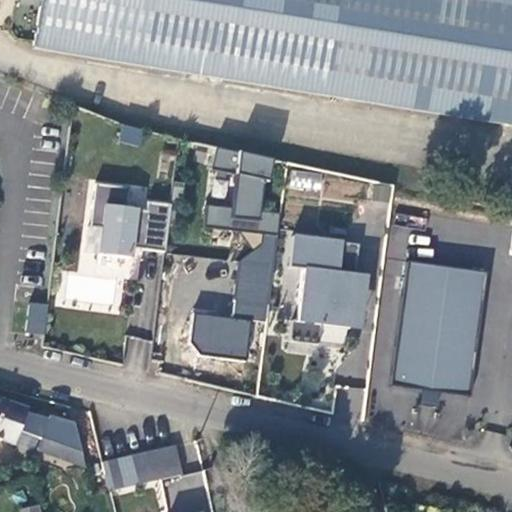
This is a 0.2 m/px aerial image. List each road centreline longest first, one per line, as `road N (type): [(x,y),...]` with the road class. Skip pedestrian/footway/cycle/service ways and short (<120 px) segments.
road 1 (residential): [(0,356),(511,486)]
road 2 (unknown): [(0,55),(129,103),(511,176)]
